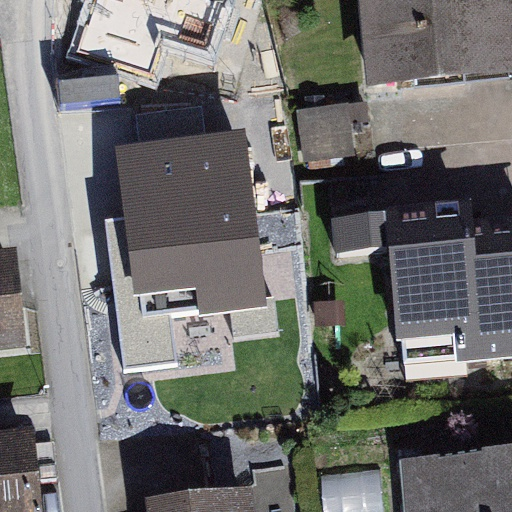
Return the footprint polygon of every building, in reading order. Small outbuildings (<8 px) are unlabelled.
[(511,0),(358,0),(366,95),(511,83),(511,0)] [(305,166),(352,163),(348,116),(302,120),(305,166)] [(246,152),(120,167),(141,339),(267,324),(246,152)] [(511,223),(390,232),(401,388),(511,379),(511,223)] [(18,271),(0,272),(0,365),(24,364),(18,271)] [(37,511),(34,457),(0,459),(0,511),(37,511)] [(511,511),(511,464),(401,475),(404,511),(511,511)]
